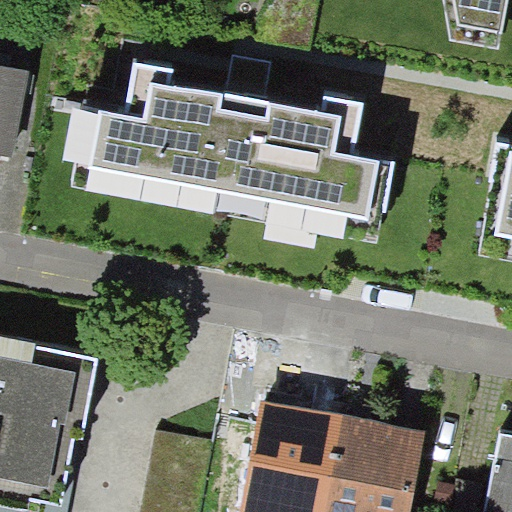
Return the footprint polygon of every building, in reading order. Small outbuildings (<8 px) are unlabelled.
[(266,93),(205,82),(206,76),(123,61),(110,133),(176,146),(174,158),(251,172),(266,93)] [(32,71),(0,64),(0,151),(16,155),(32,71)] [(440,123),(354,107),(338,191),(401,203),(397,226),(483,241),(499,157),(436,146),(440,123)] [(0,505),(29,511),(31,499),(60,505),(73,437),(81,439),(97,358),(0,339),(0,505)] [(309,414),(268,406),(248,509),(264,511),(415,511),(430,439),(390,431),(309,414)] [(191,511),(207,437),(156,426),(139,511),(191,511)] [(511,511),(511,435),(501,433),(485,511),(511,511)]
